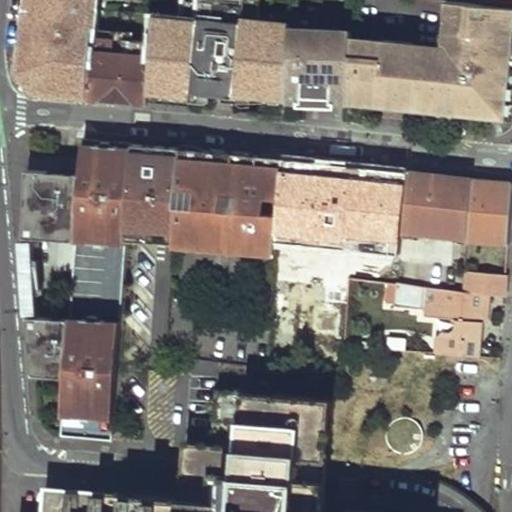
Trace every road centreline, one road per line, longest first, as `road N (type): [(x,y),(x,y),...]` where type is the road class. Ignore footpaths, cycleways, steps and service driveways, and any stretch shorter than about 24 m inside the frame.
road 1 (residential): [(441,511),(415,496),(25,464),(16,436),(0,225)]
road 2 (residential): [(0,111),(232,126),(511,159)]
